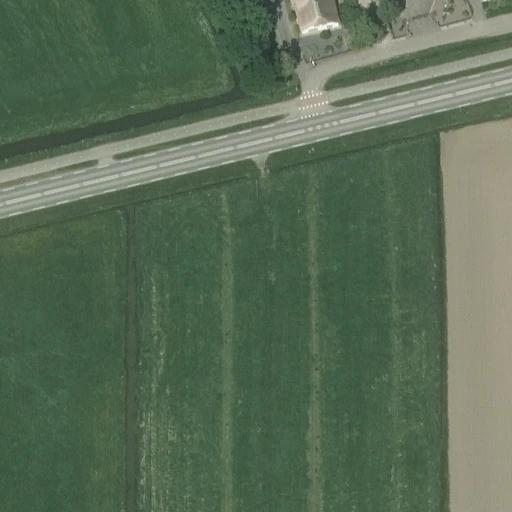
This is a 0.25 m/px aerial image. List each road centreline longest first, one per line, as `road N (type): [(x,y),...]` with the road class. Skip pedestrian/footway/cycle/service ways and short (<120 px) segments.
road 1 (primary): [(314,129),(0,207)]
road 2 (residential): [(314,129),(308,79),(511,22)]
road 3 (primary): [(511,82),(314,129)]
